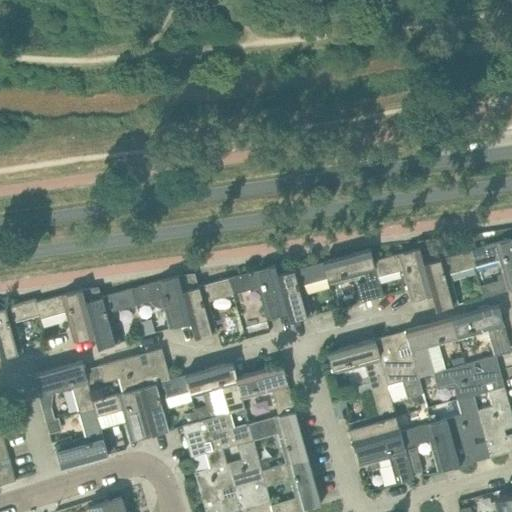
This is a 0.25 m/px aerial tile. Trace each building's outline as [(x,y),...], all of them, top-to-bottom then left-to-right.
[(507,290),(511,288),(511,237),(469,250),(474,266),(499,259),(507,290)] [(432,294),(424,262),(419,247),(373,260),(378,276),(402,269),(410,300),(432,294)] [(327,277),(329,283),(365,273),(367,281),(369,281),(374,298),(383,295),(378,276),(373,260),(370,248),(324,261),(327,277)] [(436,309),(459,303),(450,272),(474,266),(469,250),(424,262),(432,294),(436,309)] [(327,277),(324,261),(278,273),(286,307),(287,311),(290,323),(292,322),(292,320),(312,315),(303,284),(327,277)] [(287,311),(286,307),(278,273),(275,264),(229,277),(233,293),(257,286),(266,317),(287,311)] [(190,322),(192,321),(191,318),(182,290),(178,274),(132,287),(137,304),(151,299),(152,301),(153,303),(154,304),(156,306),(157,306),(159,307),(161,307),(163,306),(169,328),(190,322)] [(229,277),(182,290),(192,321),(190,322),(195,337),(217,331),(208,300),(233,293),(229,277)] [(132,287),(87,300),(97,335),(95,336),(98,348),(120,341),(112,311),(137,304),(132,287)] [(40,318),(65,311),(73,341),(95,336),(97,335),(87,300),(86,300),(82,288),(36,301),(39,314),(40,318)] [(36,301),(35,297),(0,306),(0,353),(1,358),(23,351),(15,320),(39,314),(36,301)] [(511,351),(498,304),(451,317),(457,339),(489,330),(496,355),(511,351)] [(143,321),(146,331),(159,327),(156,317),(143,321)] [(429,347),(457,339),(451,317),(405,329),(411,352),(419,376),(435,371),(429,347)] [(374,336),(373,336),(373,338),(388,386),(403,382),(408,397),(423,393),(419,376),(411,352),(401,355),(399,348),(395,349),(390,333),(375,338),(374,336)] [(373,338),(328,351),(334,373),(365,365),(372,390),(388,386),(373,338)] [(149,362),(142,364),(139,353),(85,368),(89,386),(120,377),(123,391),(139,387),(170,378),(166,362),(150,367),(149,362)] [(474,361),(435,372),(440,388),(453,384),(457,399),(473,395),(488,390),(504,386),(496,355),(479,360),(482,369),(476,371),(474,361)] [(35,373),(41,395),(72,387),(79,411),(95,406),(93,400),(89,386),(85,368),(82,360),(35,373)] [(244,408),(241,398),(236,376),(232,361),(186,374),(190,390),(189,390),(191,396),(221,387),(228,412),(244,408)] [(236,376),(241,398),(271,389),(278,414),(292,410),(295,409),(282,363),(236,376)] [(186,374),(170,378),(139,387),(152,434),(174,428),(165,397),(189,390),(190,390),(186,374)] [(372,390),(378,414),(347,422),(353,444),(400,431),(388,386),(372,390)] [(511,413),(504,386),(488,390),(492,405),(477,409),(489,456),(511,450),(511,413)] [(139,387),(123,391),(93,400),(95,406),(98,416),(122,409),(130,440),(152,434),(139,387)] [(446,418),(454,448),(458,465),(489,456),(477,409),(473,395),(457,399),(461,414),(446,418)] [(269,396),(251,401),(254,414),(273,409),(269,396)] [(344,418),(342,411),(344,407),(342,397),(332,399),(338,420),(344,418)] [(55,444),(61,467),(108,454),(98,416),(95,406),(79,411),(86,436),(55,444)] [(295,409),(292,410),(278,414),(248,422),(252,439),(253,439),(278,433),(287,462),(308,456),(295,409)] [(182,424),(190,455),(191,456),(206,452),(224,447),(238,443),(252,439),(248,422),(232,426),(228,412),(182,424)] [(458,465),(454,448),(446,418),(400,431),(405,447),(429,440),(437,471),(458,465)] [(0,423),(0,483),(16,479),(11,464),(0,467),(0,465),(0,459),(9,457),(0,423)] [(359,466),(390,457),(397,482),(413,477),(405,447),(400,431),(353,444),(359,466)] [(238,443),(242,458),(227,462),(226,463),(232,487),(239,509),(255,505),(253,496),(257,495),(253,481),(263,478),(261,469),(262,469),(253,439),(252,439),(238,443)] [(224,447),(206,452),(210,466),(195,471),(206,511),(223,511),(220,498),(224,496),(222,489),(232,487),(226,463),(227,462),(224,447)] [(263,478),(265,485),(291,478),(296,497),(269,501),(272,511),(288,511),(321,503),(308,456),(287,462),(262,469),(261,469),(263,478)] [(511,511),(511,494),(495,499),(498,511),(511,511)] [(126,511),(121,496),(87,507),(88,511),(126,511)]
